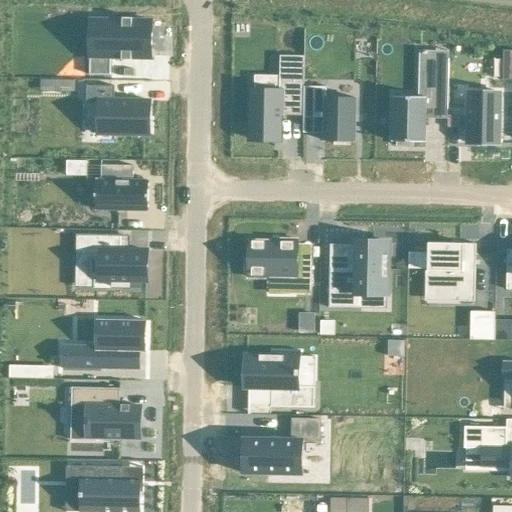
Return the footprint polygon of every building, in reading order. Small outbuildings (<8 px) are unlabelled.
[(90,57),(90,74),(111,75),(112,57),(123,57),(123,59),(132,59),(132,57),(152,58),(152,20),(133,20),(133,18),(123,18),(123,24),(101,23),(100,57),(90,57)] [(503,54),(503,79),(511,79),(511,49),(504,49),(504,52),(503,54)] [(251,91),(250,139),(274,139),(275,136),(280,136),(280,123),(281,123),(281,114),(304,115),(305,86),(305,56),(281,55),(280,91),(251,91)] [(394,96),(394,141),(397,141),(397,145),(414,146),(414,142),(426,142),(426,108),(448,109),(449,58),(432,58),(432,71),(423,71),(422,90),(425,90),(425,96),(394,96)] [(60,79),(60,91),(76,92),(77,79),(60,79)] [(87,85),(87,101),(99,101),(98,134),(150,134),(151,100),(115,99),(115,85),(87,85)] [(304,115),(304,119),(325,119),(325,140),(336,140),(336,144),(350,144),(350,140),(356,141),(357,98),(327,97),(327,86),(305,86),(304,115)] [(468,127),(468,143),(477,143),(500,143),(501,92),(469,91),(468,127)] [(449,115),(448,127),(460,127),(461,115),(449,115)] [(43,140),(43,151),(54,151),(54,140),(43,140)] [(97,179),(96,209),(119,209),(119,212),(120,212),(120,210),(148,210),(149,180),(134,180),(134,165),(102,164),(102,179),(97,179)] [(77,233),(77,235),(78,235),(78,252),(93,252),(92,279),(114,279),(113,287),(130,287),(130,280),(147,280),(148,250),(132,250),(123,250),(123,234),(77,233)] [(246,259),(245,271),(249,272),(249,276),(270,277),(296,277),(296,293),(311,293),(311,263),(298,263),(298,245),(298,240),(279,239),(279,241),(250,241),(249,259),(246,259)] [(330,267),(329,307),(331,307),(331,305),(361,306),(361,293),(388,294),(389,241),(367,241),(367,249),(361,249),(361,248),(357,248),(357,262),(352,262),(352,268),(330,267)] [(429,242),(428,270),(429,270),(429,281),(456,281),(456,297),(461,297),(461,296),(474,297),(474,301),(476,301),(477,243),(429,242)] [(409,251),(409,268),(423,268),(424,252),(409,251)] [(495,339),(496,311),(471,311),(471,339),(495,339)] [(62,366),(62,368),(120,369),(120,351),(141,351),(146,351),(146,320),(98,319),(97,345),(82,345),(82,367),(62,366)] [(314,331),(315,319),(301,319),(300,331),(314,331)] [(334,321),(322,321),(322,333),(334,333),(334,321)] [(508,321),(496,321),(496,339),(508,339),(508,321)] [(405,340),(389,340),(389,356),(405,356),(405,340)] [(246,355),(245,378),(247,378),(246,386),(249,386),(249,387),(271,387),(271,407),(315,407),(315,386),(300,386),(300,375),(301,369),(300,369),(300,356),(295,356),(295,350),(273,350),(273,355),(246,355)] [(503,377),(503,379),(505,379),(511,378),(511,360),(503,360),(503,362),(505,362),(505,377),(503,377)] [(44,366),(19,365),(19,377),(43,378),(44,366)] [(72,387),(72,406),(89,406),(88,437),(105,437),(105,440),(121,440),(121,437),(140,438),(141,406),(120,405),(120,388),(72,387)] [(244,438),(244,472),(303,474),(304,440),(321,440),(321,419),(293,418),(293,439),(244,438)] [(465,426),(465,448),(467,448),(482,448),(481,466),(499,466),(511,466),(511,446),(507,447),(508,427),(465,426)] [(66,458),(87,458),(87,448),(68,448),(68,447),(66,447),(66,458)] [(71,465),(71,470),(71,480),(84,480),(83,509),(101,509),(102,509),(134,510),(134,509),(139,510),(139,494),(139,491),(139,489),(139,480),(135,480),(121,479),(121,466),(71,465)] [(330,511),(348,511),(349,497),(331,497),(330,511)]
